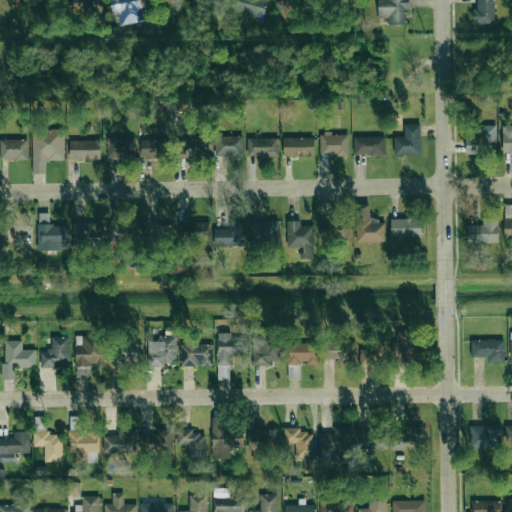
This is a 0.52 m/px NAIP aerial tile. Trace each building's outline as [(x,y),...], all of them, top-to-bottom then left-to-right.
[(71,0),(71,12),(102,13),(102,0),(71,0)] [(117,26),(142,22),(139,0),(110,0),(113,16),(116,16),(117,26)] [(237,0),(235,11),(263,18),(266,0),(237,0)] [(299,18),(296,8),(309,5),(307,0),(276,0),(282,22),(299,18)] [(387,25),(408,24),(407,0),(377,0),(378,18),(387,18),(387,25)] [(494,24),(493,0),(476,0),(477,8),(473,8),(473,24),(494,24)] [(420,155),(421,124),(404,124),(404,137),(394,137),(394,155),(420,155)] [(496,125),(482,125),(482,138),(465,138),(465,153),(497,153),(496,125)] [(511,153),(511,125),(502,126),(503,154),(511,153)] [(31,130),(32,173),(45,173),(45,160),(64,160),(63,129),(31,130)] [(348,155),(348,133),(319,134),(320,156),(348,155)] [(243,136),(215,136),(215,157),(243,157),(243,136)] [(384,136),(353,137),(354,155),(385,155),(384,136)] [(314,137),(283,138),(284,156),(314,156),(314,137)] [(107,157),(134,158),(135,139),(108,138),(107,157)] [(278,157),(278,139),(247,138),(247,156),(278,157)] [(0,139),(0,145),(0,160),(28,159),(27,139),(0,139)] [(141,158),(163,157),(162,139),(140,140),(141,158)] [(181,157),(205,156),(205,139),(180,140),(181,157)] [(100,159),(100,140),(69,141),(69,160),(100,159)] [(369,217),(369,204),(356,204),(357,242),(385,241),(384,222),(377,222),(377,217),(369,217)] [(65,224),(49,225),(48,212),(37,213),(38,250),(65,249),(65,224)] [(390,219),(390,237),(420,237),(420,218),(390,219)] [(279,221),(251,220),(250,242),(279,243),(279,221)] [(313,258),(312,225),(300,225),(300,220),(286,220),(287,247),(301,247),(301,258),(313,258)] [(320,239),(349,240),(350,221),(321,220),(320,239)] [(497,242),(497,220),(481,220),(482,224),(466,225),(467,243),(497,242)] [(209,222),(179,221),(179,239),(208,240),(209,222)] [(102,222),(73,222),(72,241),(101,242),(102,222)] [(214,229),(214,246),(244,245),(244,222),(230,223),(230,228),(214,229)] [(170,244),(170,223),(144,224),(145,245),(170,244)] [(411,330),(392,329),(391,356),(410,356),(411,330)] [(247,353),(247,338),(231,339),(231,332),(215,332),(217,365),(230,365),(230,354),(247,353)] [(105,366),(104,335),(74,335),(75,376),(87,376),(86,366),(105,366)] [(176,360),(176,335),(157,335),(157,340),(147,340),(147,366),(165,366),(165,361),(176,360)] [(68,336),(50,336),(51,350),(40,350),(40,366),(69,365),(68,336)] [(252,365),(269,365),(269,360),(280,360),(279,336),(252,337),(252,365)] [(471,339),(470,357),(487,357),(487,363),(503,363),(504,340),(471,339)] [(21,340),(3,340),(5,379),(14,378),(14,368),(35,367),(34,349),(22,349),(21,340)] [(142,343),(120,343),(120,363),(142,363),(142,343)] [(212,364),(211,343),(180,344),(181,365),(212,364)] [(287,365),(300,365),(300,363),(317,363),(317,343),(287,343),(287,365)] [(337,358),(337,364),(349,364),(349,343),(321,343),(320,358),(337,358)] [(359,348),(359,363),(376,363),(376,348),(359,348)] [(211,458),(230,458),(230,447),(242,447),(242,431),(225,431),(225,417),(211,417),(211,458)] [(499,425),(469,426),(469,448),(500,447),(499,425)] [(392,449),(417,448),(416,437),(423,437),(423,426),(405,426),(405,433),(391,433),(392,449)] [(204,433),(193,434),(193,428),(176,429),(176,444),(187,444),(188,458),(205,458),(204,433)] [(312,432),(300,433),(300,428),(283,428),(283,443),(294,443),(295,458),(304,458),(304,469),(312,469),(312,432)] [(136,452),(136,429),(118,430),(118,435),(102,436),(103,452),(136,452)] [(263,460),(263,450),(279,450),(279,429),(248,429),(248,450),(252,450),(252,460),(263,460)] [(140,430),(139,450),(172,451),(173,431),(140,430)] [(0,437),(0,461),(14,461),(14,452),(25,452),(25,431),(13,431),(13,437),(0,437)] [(33,446),(43,445),(44,461),(61,461),(60,431),(33,431),(33,446)] [(93,461),(93,452),(97,452),(98,432),(69,431),(68,452),(75,452),(75,461),(93,461)] [(80,482),(68,482),(67,494),(79,494),(80,482)] [(136,511),(136,503),(123,503),(123,492),(112,493),(112,503),(103,503),(103,511),(136,511)] [(248,511),(277,511),(277,494),(258,494),(258,509),(248,509),(248,511)] [(98,511),(98,495),(81,496),(81,504),(71,504),(71,511),(98,511)] [(357,508),(357,511),(385,511),(385,495),(368,496),(368,508),(357,508)] [(243,511),(243,497),(212,497),(212,511),(243,511)] [(425,511),(425,499),(392,499),(392,511),(425,511)] [(471,511),(500,511),(500,500),(471,500),(471,511)] [(173,511),(173,502),(140,503),(140,511),(173,511)]
